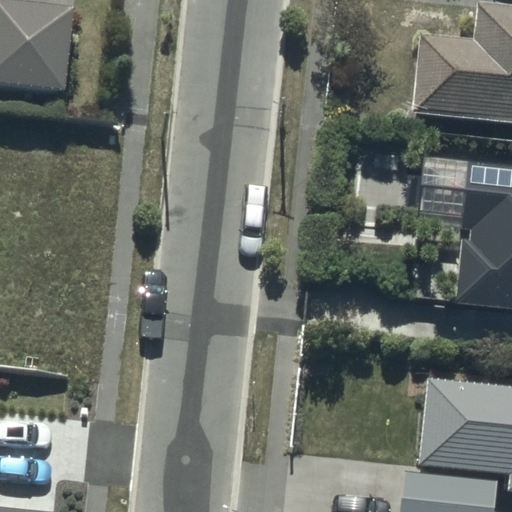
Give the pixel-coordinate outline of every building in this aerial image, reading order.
[(78,6),(11,0),(0,0),(0,88),(70,95),(78,6)] [(422,33),(414,114),(511,124),(511,7),(480,4),(476,38),(422,33)] [(511,168),(473,164),(458,304),(511,309),(511,168)] [(511,385),(427,376),(417,464),(508,474),(506,488),(511,489),(511,385)] [(493,511),(497,481),(403,471),(398,511),(493,511)]
